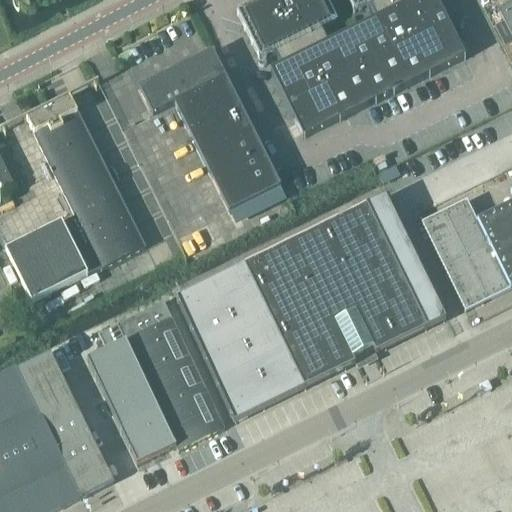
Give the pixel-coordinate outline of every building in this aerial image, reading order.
[(273,0),(237,18),(258,60),(259,62),(274,55),(281,69),(271,74),(304,141),(385,101),(352,34),(328,46),(321,32),(336,24),(323,0),(273,0)] [(346,0),(354,15),(369,8),(376,22),(352,34),(385,101),(466,61),(435,0),(346,0)] [(511,9),(500,16),(511,39),(511,9)] [(176,108),(230,217),(282,191),(213,56),(140,92),(154,119),(176,108)] [(83,97),(100,88),(88,65),(71,74),(83,97)] [(4,106),(8,122),(28,116),(23,100),(4,106)] [(75,220),(62,227),(62,226),(6,254),(32,307),(88,279),(88,278),(101,271),(102,274),(146,252),(116,193),(117,193),(117,190),(118,188),(118,186),(118,184),(117,182),(117,180),(116,178),(110,181),(70,102),(27,124),(75,220)] [(0,193),(13,187),(0,161),(0,193)] [(10,210),(18,197),(9,191),(0,204),(10,210)] [(466,204),(465,205),(466,206),(424,227),(423,226),(421,227),(465,315),(466,314),(466,313),(508,292),(509,293),(511,291),(511,191),(510,193),(511,197),(511,207),(476,226),(466,204)] [(234,429),(304,394),(356,369),(359,373),(378,363),(376,359),(446,324),(386,201),(244,271),(177,304),(234,429)] [(150,238),(168,232),(158,206),(140,213),(150,238)] [(202,221),(210,240),(228,233),(220,213),(202,221)] [(164,305),(119,327),(177,451),(179,455),(225,432),(174,323),(173,323),(164,305)] [(107,354),(88,363),(137,469),(173,452),(174,453),(177,451),(119,327),(99,337),(107,354)] [(0,474),(18,511),(63,511),(81,503),(80,503),(113,487),(50,357),(0,381),(0,474)] [(0,511),(18,511),(0,474),(0,511)]
